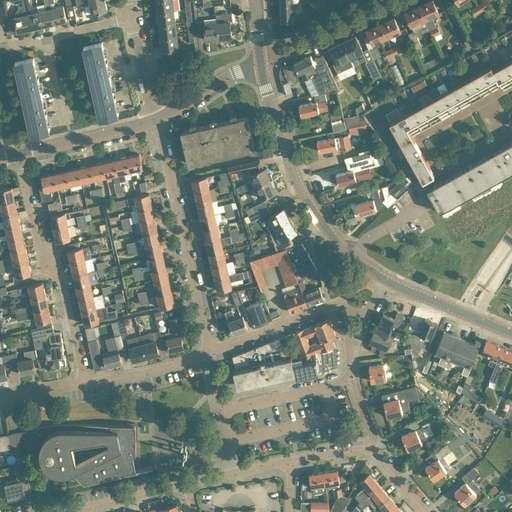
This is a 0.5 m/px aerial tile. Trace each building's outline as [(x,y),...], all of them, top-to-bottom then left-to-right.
[(10,0),(11,1),(14,3),(19,2),(19,6),(14,15),(14,16),(18,31),(30,28),(23,0),(10,0)] [(29,0),(23,0),(30,28),(42,26),(39,11),(32,13),(29,0)] [(54,23),(49,0),(44,0),(46,9),(39,11),(42,26),(54,23)] [(54,0),(49,0),(54,23),(67,20),(65,10),(64,6),(56,7),(54,0)] [(102,11),(107,9),(105,0),(93,0),(90,1),(92,13),(94,19),(104,17),(102,11)] [(156,0),(158,12),(174,10),(172,0),(156,0)] [(329,7),(325,0),(318,0),(314,2),(318,12),(329,7)] [(433,0),(429,0),(419,5),(425,19),(439,13),(433,0)] [(485,1),(478,5),(482,11),(489,7),(485,1)] [(293,3),(281,4),(281,21),(294,20),(293,3)] [(67,6),(67,10),(70,20),(76,18),(74,8),(74,5),(67,6)] [(405,12),(414,31),(409,33),(416,49),(422,46),(416,32),(429,26),(425,19),(419,5),(405,12)] [(482,11),(478,5),(471,10),(475,16),(482,11)] [(176,23),(174,10),(158,12),(159,25),(176,23)] [(232,12),(222,13),(216,14),(217,22),(219,38),(232,37),(230,23),(236,22),(236,21),(233,22),(232,12)] [(381,23),(387,37),(401,30),(394,17),(381,23)] [(205,23),(204,21),(196,22),(196,24),(197,34),(206,34),(206,40),(219,38),(217,22),(205,23)] [(159,25),(161,38),(177,36),(176,23),(159,25)] [(387,37),(381,23),(366,29),(371,38),(373,43),(387,37)] [(440,33),(438,27),(430,30),(433,36),(440,33)] [(487,36),(483,31),(477,34),(481,40),(487,36)] [(342,41),(349,57),(356,54),(360,62),(366,58),(363,51),(360,43),(356,34),(342,41)] [(177,38),(177,36),(161,38),(162,50),(178,48),(177,38)] [(106,57),(102,42),(102,41),(84,46),(100,117),(118,113),(115,97),(114,92),(107,62),(106,57)] [(349,57),(342,41),(328,47),(333,56),(336,62),(333,63),(334,64),(336,70),(340,68),(341,71),(353,65),(349,57)] [(399,44),(391,48),(394,54),(402,51),(399,44)] [(369,48),(372,56),(380,52),(376,45),(369,48)] [(396,58),(394,54),(391,48),(384,51),(389,64),(397,60),(396,58)] [(314,95),(324,93),(324,92),(340,90),(323,54),(315,58),(318,63),(316,65),(311,55),(306,57),(304,58),(294,63),(299,73),(301,72),(304,79),(312,76),(320,93),(314,94),(314,95)] [(37,73),(34,57),(15,61),(32,133),(50,128),(46,113),(47,113),(46,108),(45,108),(38,77),(39,77),(38,73),(37,73)] [(365,61),(371,73),(378,69),(373,58),(367,60),(365,61)] [(511,83),(511,58),(493,69),(491,65),(401,116),(412,135),(412,134),(501,85),(503,89),(511,83)] [(427,70),(434,67),(430,60),(423,63),(427,70)] [(301,115),(328,110),(324,93),(314,95),(315,101),(312,102),(312,101),(310,102),(299,105),(301,115)] [(363,113),(369,110),(368,110),(367,111),(362,103),(362,104),(356,107),(357,114),(343,117),(344,121),(346,128),(349,127),(356,126),(366,124),(369,123),(370,123),(363,113)] [(341,108),(329,111),(331,120),(343,117),(341,108)] [(232,119),(225,121),(232,153),(255,148),(248,115),(238,118),(237,113),(231,115),(232,119)] [(401,116),(400,116),(390,122),(423,181),(434,174),(412,134),(412,135),(401,116)] [(217,118),(210,119),(211,124),(204,125),(212,158),(232,153),(225,121),(217,122),(217,118)] [(181,131),(188,162),(189,163),(212,158),(204,125),(197,127),(196,123),(190,124),(191,128),(181,131)] [(367,130),(366,124),(356,126),(358,132),(367,130)] [(337,147),(340,146),(341,149),(351,147),(351,146),(350,146),(348,134),(349,134),(349,133),(335,136),(317,140),(319,151),(328,149),(329,149),(337,147)] [(440,211),(511,170),(511,140),(427,188),(440,211)] [(396,150),(401,158),(408,154),(403,146),(396,150)] [(359,153),(361,158),(371,156),(370,152),(369,148),(359,151),(359,153)] [(127,156),(131,170),(143,167),(140,153),(127,156)] [(346,170),(346,171),(336,174),(339,184),(365,177),(362,169),(384,163),(381,153),(371,156),(361,158),(356,160),(346,163),(348,170),(346,170)] [(346,163),(356,160),(354,154),(345,157),(346,163)] [(127,156),(115,159),(120,181),(126,180),(124,172),(131,170),(127,156)] [(113,174),(115,182),(120,181),(115,159),(103,161),(106,176),(113,174)] [(106,176),(103,161),(91,164),(94,179),(106,176)] [(252,168),(251,161),(239,164),(240,170),(248,169),(252,168)] [(91,164),(79,167),(82,181),(94,179),(91,164)] [(82,181),(79,167),(66,170),(70,184),(82,181)] [(234,188),(235,193),(235,194),(244,190),(255,185),(271,179),(273,178),(270,172),(268,173),(266,167),(262,169),(250,173),(253,180),(234,188)] [(70,184),(66,170),(54,173),(57,187),(70,184)] [(217,180),(219,186),(228,184),(230,184),(226,171),(219,173),(221,179),(217,180)] [(57,187),(54,173),(42,175),(44,186),(39,187),(42,201),(53,199),(50,188),(57,187)] [(192,179),(195,191),(210,188),(207,176),(192,179)] [(395,197),(406,188),(411,183),(406,178),(401,182),(400,181),(390,190),(395,197)] [(271,179),(255,185),(260,197),(266,195),(276,191),(271,179)] [(140,182),(141,190),(141,191),(148,189),(146,181),(140,182)] [(116,193),(123,191),(121,186),(121,183),(114,184),(116,193)] [(219,186),(220,193),(229,191),(228,184),(219,186)] [(0,189),(0,202),(1,202),(15,199),(12,186),(0,189)] [(99,200),(105,199),(104,196),(102,187),(96,188),(98,197),(99,200)] [(92,198),(98,197),(96,188),(90,190),(92,198)] [(212,200),(210,188),(195,191),(198,204),(212,200)] [(359,214),(376,209),(383,205),(380,197),(377,189),(370,191),(373,199),(356,204),(359,214)] [(149,193),(140,195),(135,196),(127,198),(128,205),(132,204),(132,203),(136,202),(138,208),(152,205),(149,193)] [(74,203),(72,194),(65,195),(67,204),(74,203)] [(2,208),(3,214),(17,211),(15,199),(1,202),(2,208)] [(116,207),(127,205),(125,199),(114,201),(116,207)] [(232,203),(224,205),(224,204),(218,205),(217,199),(212,200),(198,204),(201,216),(215,213),(225,211),(233,209),(232,203)] [(50,211),(60,209),(63,208),(61,200),(48,203),(50,211)] [(248,215),(267,206),(264,200),(246,209),(248,215)] [(155,217),(152,205),(138,208),(140,220),(155,217)] [(270,212),(267,206),(248,215),(244,217),(247,223),(251,221),(270,212)] [(342,208),(345,218),(352,216),(349,206),(342,208)] [(267,226),(270,231),(290,220),(284,208),(275,213),(269,217),(273,223),(267,226)] [(235,215),(233,209),(225,211),(226,217),(235,215)] [(3,214),(0,214),(0,221),(5,220),(6,226),(20,223),(17,211),(3,214)] [(51,215),(54,228),(68,224),(65,212),(51,215)] [(201,216),(204,228),(218,225),(215,213),(201,216)] [(78,222),(86,220),(85,214),(76,216),(78,222)] [(121,221),(122,225),(131,223),(129,217),(121,219),(121,221)] [(155,217),(140,220),(143,232),(158,229),(155,217)] [(79,229),(88,227),(86,220),(78,222),(79,229)] [(270,232),(276,251),(286,248),(289,247),(286,237),(297,231),(290,220),(270,231),(270,232)] [(0,235),(8,234),(9,238),(23,235),(20,223),(6,226),(0,227),(0,235)] [(132,229),(131,223),(122,225),(124,231),(132,229)] [(68,224),(54,228),(57,240),(71,237),(68,224)] [(204,228),(206,240),(221,237),(218,225),(204,228)] [(160,241),(158,229),(143,232),(146,245),(160,241)] [(206,240),(209,253),(224,249),(222,244),(246,238),(245,232),(239,233),(231,235),(221,237),(206,240)] [(0,246),(10,244),(12,251),(26,248),(23,235),(9,238),(0,240),(0,246)] [(127,250),(136,247),(135,241),(126,243),(127,250)] [(160,241),(146,245),(149,257),(163,253),(160,241)] [(289,247),(286,248),(298,279),(317,269),(302,242),(289,247)] [(92,244),(93,251),(94,254),(102,252),(101,243),(92,244)] [(255,254),(261,252),(259,245),(253,247),(255,254)] [(71,262),(86,259),(83,246),(68,250),(71,262)] [(138,253),(136,247),(127,250),(129,256),(138,253)] [(12,251),(15,263),(28,260),(26,248),(12,251)] [(307,303),(299,281),(298,279),(286,248),(276,251),(250,260),(261,287),(267,284),(261,270),(279,263),(288,286),(295,283),(296,288),(284,292),(291,311),(299,308),(298,307),(307,303)] [(227,262),(224,249),(209,253),(212,265),(227,262)] [(234,253),(235,260),(244,258),(243,251),(234,253)] [(166,265),(163,253),(149,257),(151,269),(166,265)] [(244,258),(235,260),(237,266),(246,264),(244,258)] [(74,274),(88,271),(86,259),(71,262),(74,274)] [(28,260),(15,263),(17,275),(31,272),(28,260)] [(212,265),(215,277),(229,274),(236,272),(233,260),(227,262),(212,265)] [(96,263),(97,269),(106,267),(105,261),(96,263)] [(166,265),(151,269),(154,281),(169,278),(166,265)] [(132,268),(133,274),(142,272),(140,266),(132,268)] [(106,267),(97,269),(99,275),(108,273),(106,267)] [(215,277),(218,290),(232,286),(231,281),(248,277),(247,270),(236,272),(229,274),(215,277)] [(74,274),(77,286),(91,283),(88,271),(74,274)] [(143,278),(142,272),(133,274),(135,280),(143,278)] [(348,275),(349,275),(352,280),(351,281),(352,281),(354,282),(355,282),(356,281),(357,281),(357,280),(356,280),(357,278),(357,277),(353,272),(354,272),(353,272),(349,275),(348,274),(348,275)] [(171,290),(169,278),(154,281),(157,293),(171,290)] [(303,280),(299,281),(307,303),(313,301),(314,303),(324,299),(319,286),(307,291),(304,283),(303,280)] [(28,285),(10,289),(12,296),(20,294),(20,293),(30,291),(31,297),(46,294),(43,282),(28,285)] [(94,295),(91,283),(77,286),(79,299),(94,295)] [(103,293),(112,291),(111,285),(102,287),(103,293)] [(238,290),(243,303),(246,312),(252,310),(257,324),(268,320),(260,299),(250,303),(245,288),(238,290)] [(139,298),(148,297),(146,290),(138,292),(139,298)] [(175,303),(171,290),(157,293),(160,307),(175,303)] [(243,303),(238,290),(231,292),(236,305),(243,303)] [(117,302),(125,300),(123,292),(115,294),(117,302)] [(97,308),(105,306),(103,293),(94,295),(79,299),(82,311),(97,308)] [(49,306),(46,294),(31,297),(33,304),(23,307),(23,305),(14,307),(16,314),(49,306)] [(105,306),(97,308),(82,311),(85,323),(100,320),(109,318),(118,316),(116,309),(108,310),(107,305),(105,306)] [(51,319),(49,306),(16,314),(17,320),(26,318),(35,315),(37,322),(39,328),(53,324),(51,319)] [(270,317),(280,314),(277,308),(268,311),(270,317)] [(233,333),(248,328),(243,315),(234,319),(231,309),(225,311),(229,321),(228,321),(233,333)] [(161,310),(154,312),(155,316),(156,319),(162,318),(161,310)] [(168,327),(169,331),(165,331),(167,338),(170,349),(183,346),(181,335),(187,334),(185,327),(183,316),(187,315),(186,311),(181,312),(182,315),(180,316),(173,317),(169,318),(171,326),(168,327)] [(395,329),(396,326),(398,327),(404,314),(397,311),(395,317),(383,312),(376,330),(388,335),(394,337),(397,330),(395,329)] [(302,329),(308,346),(331,337),(336,335),(330,318),(327,319),(302,329)] [(425,318),(419,331),(409,327),(411,347),(420,350),(426,336),(431,338),(438,323),(425,318)] [(125,319),(118,321),(122,335),(129,333),(125,319)] [(50,336),(51,346),(52,352),(47,353),(47,358),(38,359),(40,369),(57,366),(56,365),(60,365),(66,364),(65,356),(61,331),(55,332),(53,324),(43,327),(39,328),(31,329),(33,340),(50,336)] [(302,329),(293,332),(302,355),(293,358),(295,372),(296,377),(319,372),(319,371),(329,367),(330,370),(331,370),(330,367),(336,365),(335,351),(335,350),(335,345),(334,345),(331,337),(308,346),(302,329)] [(388,349),(393,337),(394,337),(388,335),(376,330),(374,329),(369,341),(373,343),(370,349),(383,354),(386,348),(388,349)] [(444,331),(435,352),(441,354),(438,361),(450,366),(451,365),(453,359),(459,362),(467,340),(461,337),(455,335),(454,335),(444,331)] [(153,332),(147,333),(140,335),(146,357),(159,353),(157,343),(153,332)] [(286,357),(291,356),(293,355),(287,335),(287,334),(280,337),(286,357)] [(107,367),(122,363),(115,335),(105,338),(109,351),(103,353),(107,367)] [(146,357),(140,335),(134,337),(128,339),(131,351),(133,360),(146,357)] [(292,358),(291,357),(291,356),(286,357),(280,337),(259,345),(267,379),(295,372),(293,358),(292,358)] [(101,357),(99,345),(97,338),(88,341),(92,359),(101,357)] [(456,368),(456,369),(461,371),(468,373),(471,366),(477,351),(481,341),(478,340),(476,339),(474,343),(467,340),(459,362),(456,368)] [(491,356),(491,358),(488,364),(494,367),(503,346),(486,339),(481,352),(491,356)] [(259,345),(233,355),(232,355),(232,356),(239,385),(267,379),(259,345)] [(511,364),(511,350),(503,346),(494,367),(490,379),(489,380),(496,382),(496,381),(503,363),(504,362),(511,364)] [(36,370),(33,357),(37,356),(35,348),(24,351),(26,358),(18,360),(16,352),(9,353),(12,366),(19,365),(20,373),(36,370)] [(12,366),(9,353),(2,355),(4,363),(0,363),(0,377),(7,376),(5,367),(12,366)] [(400,361),(406,366),(411,360),(406,355),(400,361)] [(385,363),(377,364),(369,365),(371,380),(387,378),(385,363)] [(467,394),(472,385),(465,382),(463,386),(461,391),(467,394)] [(388,416),(410,410),(408,401),(426,396),(415,385),(396,390),(398,398),(384,401),(388,416)] [(492,411),(488,418),(503,427),(507,420),(492,411)] [(424,428),(437,422),(433,413),(420,419),(424,428)] [(462,433),(455,425),(446,417),(443,419),(441,421),(457,437),(462,433)] [(133,458),(133,455),(134,455),(135,454),(136,453),(136,452),(136,440),(138,441),(138,426),(137,423),(133,422),(126,422),(126,424),(65,423),(57,423),(28,428),(26,429),(25,431),(13,433),(9,434),(11,448),(16,447),(28,445),(29,447),(31,448),(41,446),(40,452),(41,459),(44,464),(49,469),(54,472),(61,474),(67,474),(73,472),(84,481),(84,482),(85,482),(86,482),(153,467),(153,466),(153,465),(140,468),(136,469),(136,468),(133,458)] [(462,433),(466,431),(461,426),(460,426),(456,424),(455,425),(462,433)] [(408,449),(427,440),(421,426),(411,431),(402,435),(408,449)] [(444,455),(459,444),(467,439),(465,437),(469,434),(467,430),(466,431),(462,433),(457,437),(447,443),(434,452),(438,458),(432,462),(426,466),(434,479),(442,473),(452,467),(444,455)] [(0,449),(11,448),(9,434),(0,435),(0,449)] [(24,489),(30,488),(25,463),(14,465),(17,479),(4,482),(0,482),(0,485),(2,494),(8,493),(9,497),(24,494),(25,493),(24,489)] [(472,496),(481,489),(472,479),(479,472),(473,466),(462,477),(466,482),(455,492),(465,503),(472,496)] [(338,468),(324,471),(326,488),(336,486),(336,482),(340,481),(339,478),(338,468)] [(357,485),(361,482),(365,487),(355,495),(360,501),(361,499),(379,484),(374,478),(374,476),(372,473),(370,474),(369,472),(366,476),(361,470),(357,476),(355,482),(357,485)] [(327,491),(326,488),(324,471),(309,473),(312,486),(313,486),(314,493),(327,491)] [(379,503),(380,504),(389,495),(379,484),(361,499),(360,501),(358,503),(363,508),(370,503),(374,508),(379,503)] [(494,484),(488,492),(495,497),(500,492),(499,491),(501,489),(494,484)] [(330,511),(335,511),(342,511),(349,498),(342,495),(341,488),(333,490),(334,497),(337,496),(330,511)] [(386,511),(393,511),(399,507),(389,495),(380,504),(386,511)] [(311,501),(311,511),(330,511),(329,501),(328,501),(325,501),(311,501)] [(163,506),(164,511),(178,511),(176,503),(163,506)]
